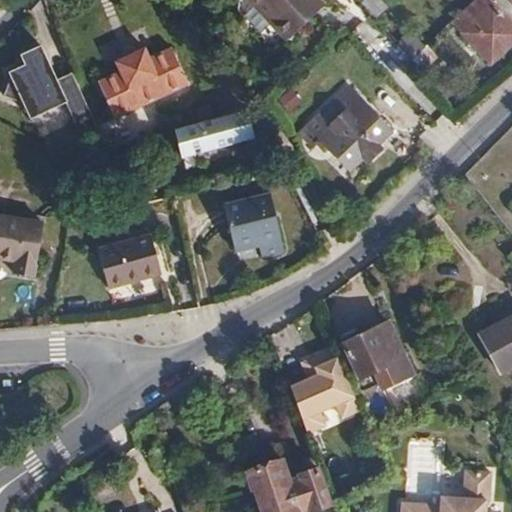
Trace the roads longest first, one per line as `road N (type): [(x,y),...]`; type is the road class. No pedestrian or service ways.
road 1 (residential): [(511,102),(339,266),(132,392)]
road 2 (residential): [(132,392),(0,492)]
road 3 (residential): [(0,351),(101,351),(132,392)]
